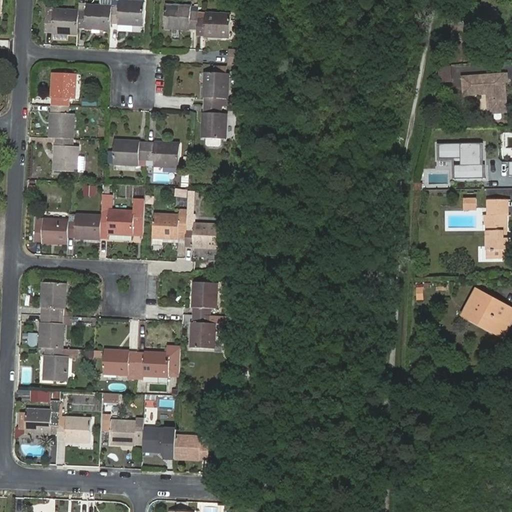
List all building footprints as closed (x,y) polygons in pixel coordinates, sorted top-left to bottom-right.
[(112,0),(99,0),(100,6),(79,5),(79,11),(78,27),(86,27),(86,28),(95,29),(95,26),(101,26),(100,29),(111,30),(111,23),(112,0)] [(111,23),(118,23),(118,24),(128,25),(128,22),(133,22),(133,25),(143,26),(145,2),(112,0),(111,23)] [(180,29),(190,30),(190,29),(197,29),(198,13),(198,7),(166,5),(164,29),(175,29),(175,26),(181,27),(180,29)] [(45,31),(53,32),(53,33),(54,33),(62,33),(62,31),(67,31),(67,34),(78,34),(78,27),(79,11),(46,9),(45,31)] [(198,13),(197,29),(197,35),(205,36),(214,37),(214,34),(219,34),(219,37),(230,37),(231,14),(198,13)] [(54,39),(67,40),(67,34),(67,31),(62,31),(62,33),(54,33),(54,39)] [(232,51),(231,64),(244,65),(245,48),(239,48),(239,51),(232,51)] [(214,73),(229,74),(230,66),(214,65),(214,73)] [(451,67),(438,68),(439,82),(452,82),(451,67)] [(228,99),(229,74),(214,73),(206,72),(205,83),(208,83),(208,88),(205,88),(205,97),(206,98),(205,105),(221,107),(232,107),(233,99),(228,99)] [(52,89),(52,98),(53,98),(53,106),(69,107),(69,99),(75,99),(76,74),(53,73),(53,83),(55,84),(55,89),(52,89)] [(508,74),(463,77),(465,95),(488,94),(489,114),(508,112),(506,82),(509,82),(508,74)] [(221,114),(221,107),(205,105),(205,113),(204,112),(203,122),(206,122),(205,127),(202,127),(202,138),(225,139),(227,114),(221,114)] [(51,113),(51,122),(54,123),(53,128),(51,128),(50,138),(57,139),(73,140),(75,114),(69,114),(69,107),(53,106),(52,113),(51,113)] [(57,139),(56,146),(55,146),(55,155),(58,156),(58,161),(55,161),(54,171),(84,173),(84,158),(78,158),(78,147),(73,147),(73,140),(57,139)] [(148,144),(140,143),(140,142),(131,142),(131,145),(125,145),(125,142),(115,141),(114,164),(147,165),(148,144)] [(148,144),(147,165),(180,167),(180,144),(170,143),(170,146),(164,146),(164,143),(155,143),(155,144),(148,144)] [(452,179),(486,179),(486,143),(436,143),(436,169),(452,169),(452,179)] [(104,184),(102,216),(101,232),(109,233),(109,234),(118,234),(118,232),(123,232),(123,235),(144,236),(146,200),(136,200),(135,212),(111,210),(112,195),(110,195),(111,184),(104,184)] [(96,186),(86,186),(85,195),(95,196),(96,186)] [(177,188),(175,205),(187,207),(189,190),(177,188)] [(477,210),(477,200),(464,200),(464,210),(477,210)] [(488,226),(488,250),(494,250),(494,259),(507,259),(507,250),(511,250),(511,238),(504,239),(504,231),(506,231),(506,200),(489,200),(489,225),(488,226)] [(179,238),(186,238),(187,220),(188,210),(180,210),(180,215),(155,214),(153,237),(164,238),(164,235),(170,235),(169,238),(179,239),(179,238)] [(90,239),(101,240),(101,238),(101,232),(102,216),(70,214),(69,220),(68,237),(76,237),(76,238),(85,239),(85,236),(91,236),(90,239)] [(68,237),(69,220),(36,218),(35,241),(43,241),(43,242),(52,243),(52,240),(58,240),(57,243),(68,244),(68,237)] [(187,220),(186,238),(186,246),(193,246),(193,247),(202,248),(203,245),(208,245),(208,248),(218,249),(220,225),(194,224),(195,221),(187,220)] [(153,237),(153,244),(163,245),(163,241),(178,242),(179,239),(169,238),(170,235),(164,235),(164,238),(153,237)] [(43,308),(43,316),(72,317),(73,309),(66,309),(67,284),(43,283),(43,293),(46,293),(45,299),(43,299),(42,308),(43,308)] [(194,299),(193,308),(194,308),(194,315),(210,316),(211,309),(217,309),(218,284),(194,283),(194,293),(197,293),(196,299),(194,299)] [(495,326),(506,332),(511,319),(511,309),(477,290),(463,315),(492,331),(495,326)] [(194,315),(194,323),(193,323),(192,332),(195,332),(195,338),(192,338),(191,348),(215,349),(216,324),(224,324),(224,317),(210,316),(194,315)] [(65,327),(72,328),(72,317),(43,316),(43,323),(42,323),(41,332),(44,332),(44,338),(41,338),(40,348),(47,349),(64,349),(65,327)] [(29,333),(28,347),(38,347),(39,333),(29,333)] [(155,353),(145,353),(145,354),(138,353),(137,376),(137,379),(145,379),(145,376),(169,377),(169,376),(180,377),(182,348),(169,347),(169,354),(160,353),(160,356),(154,356),(155,353)] [(47,349),(47,356),(46,356),(45,365),(48,365),(48,371),(45,371),(45,381),(68,382),(69,357),(76,357),(76,350),(64,349),(47,349)] [(138,353),(130,353),(130,352),(121,351),(121,354),(116,354),(116,351),(105,351),(104,374),(129,375),(129,379),(137,379),(137,376),(138,353)] [(46,402),(46,391),(32,391),(32,401),(46,402)] [(105,393),(105,403),(121,404),(121,393),(105,393)] [(42,434),(51,435),(51,434),(59,434),(60,418),(60,412),(27,410),(27,414),(21,413),(20,428),(26,429),(26,433),(36,434),(37,431),(42,431),(42,434)] [(58,440),(66,440),(66,441),(75,442),(75,439),(81,440),(80,442),(91,443),(92,420),(60,418),(59,434),(58,440)] [(137,422),(112,421),(111,444),(121,444),(121,442),(127,442),(127,445),(136,445),(136,444),(144,445),(144,428),(137,428),(137,422)] [(159,453),(168,453),(168,452),(176,452),(177,434),(177,424),(170,423),(170,430),(144,428),(144,445),(143,452),(154,452),(154,449),(159,450),(159,453)] [(191,462),(200,462),(200,461),(208,461),(209,444),(201,443),(202,436),(177,434),(176,452),(175,461),(186,461),(186,458),(191,459),(191,462)]
